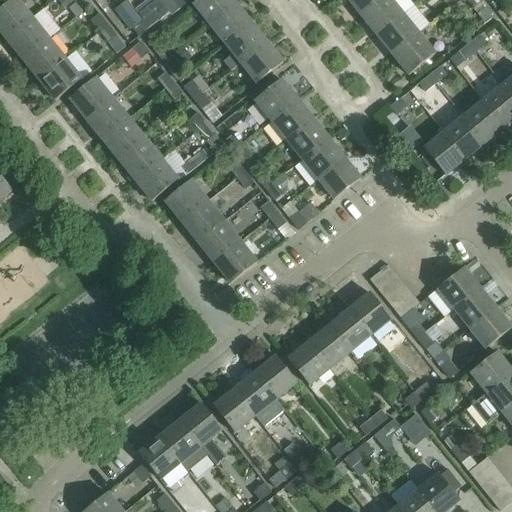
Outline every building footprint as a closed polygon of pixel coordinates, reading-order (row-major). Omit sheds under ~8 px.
[(0,34),(5,40),(32,19),(16,0),(12,0),(0,10),(0,34)] [(191,1),(190,0),(172,0),(172,1),(179,10),(191,1)] [(235,4),(231,0),(198,0),(192,5),(208,25),(235,4)] [(381,0),(346,0),(360,17),(381,0)] [(403,16),(389,0),(381,0),(360,17),(376,37),(403,16)] [(481,2),(479,0),(465,0),(472,9),(481,2)] [(251,25),(235,4),(208,25),(224,45),(251,25)] [(142,21),(148,30),(160,20),(153,12),(142,21)] [(99,33),(107,26),(98,15),(90,22),(99,33)] [(418,36),(403,16),(376,37),(392,57),(418,36)] [(32,19),(5,40),(21,61),(49,40),(32,19)] [(148,30),(142,21),(131,29),(138,38),(148,30)] [(251,25),(224,45),(240,65),(267,44),(251,25)] [(116,37),(107,26),(99,33),(107,44),(116,37)] [(480,35),(468,45),(475,53),(487,44),(480,35)] [(418,36),(392,57),(408,76),(434,55),(418,36)] [(65,60),(49,40),(21,61),(38,82),(65,60)] [(135,54),(128,60),(133,67),(149,53),(140,42),(131,49),(135,54)] [(162,62),(171,55),(161,43),(152,50),(162,62)] [(267,44),(240,65),(256,85),(283,64),(267,44)] [(475,53),(468,45),(458,52),(465,61),(475,53)] [(171,55),(162,62),(170,72),(178,65),(171,55)] [(81,81),(65,60),(38,82),(55,102),(81,81)] [(428,76),(435,85),(447,76),(440,67),(428,76)] [(105,71),(95,79),(69,100),(85,121),(112,99),(121,92),(105,71)] [(165,91),(174,84),(165,73),(156,80),(165,91)] [(435,85),(428,76),(418,84),(425,93),(435,85)] [(511,98),(511,77),(502,86),(511,98)] [(194,102),(203,95),(192,81),(183,88),(194,102)] [(296,101),(281,81),(254,102),(270,122),(296,101)] [(183,95),(174,84),(165,91),(174,102),(183,95)] [(511,98),(502,86),(482,102),(504,129),(511,121),(511,98)] [(209,103),(203,95),(194,102),(200,110),(209,103)] [(128,120),(112,99),(85,121),(102,141),(128,120)] [(400,99),(397,102),(389,108),(396,116),(407,108),(400,99)] [(296,101),(270,122),(286,142),(312,120),(296,101)] [(504,129),(482,102),(462,118),(484,145),(504,129)] [(198,132),(206,125),(197,113),(189,120),(198,132)] [(462,118),(443,134),(464,161),(484,145),(462,118)] [(145,141),(128,120),(102,141),(118,162),(145,141)] [(328,140),(312,120),(286,142),(302,162),(328,140)] [(206,125),(198,132),(206,142),(215,135),(206,125)] [(233,151),(242,144),(234,134),(225,141),(233,151)] [(464,161),(443,134),(423,150),(445,177),(464,161)] [(344,160),(328,140),(302,162),(318,181),(344,160)] [(161,161),(145,141),(118,162),(135,182),(161,161)] [(242,144),(233,151),(243,163),(251,156),(242,144)] [(344,160),(318,181),(333,201),(360,180),(344,160)] [(177,182),(161,161),(135,182),(151,203),(177,182)] [(236,179),(244,172),(236,162),(227,169),(236,179)] [(254,184),(244,172),(236,179),(245,191),(254,184)] [(265,191),(274,184),(265,173),(256,180),(265,191)] [(0,177),(0,201),(12,192),(0,177)] [(180,223),(207,202),(190,181),(164,203),(180,223)] [(274,184),(265,191),(274,202),(283,195),(274,184)] [(207,202),(180,223),(197,244),(223,223),(207,202)] [(269,220),(278,213),(269,202),(260,209),(269,220)] [(278,213),(269,220),(277,231),(286,223),(278,213)] [(307,225),(306,224),(297,213),(289,220),(298,232),(307,225)] [(223,223),(197,244),(213,265),(240,243),(223,223)] [(256,264),(240,243),(213,265),(230,285),(256,264)] [(388,266),(369,281),(377,291),(396,276),(388,266)] [(463,269),(437,291),(453,311),(479,289),(463,269)] [(403,285),(396,276),(377,291),(385,301),(403,285)] [(411,294),(403,285),(385,301),(392,310),(411,294)] [(479,289),(453,311),(469,330),(495,309),(479,289)] [(391,321),(369,294),(349,311),(370,338),(391,321)] [(419,305),(411,294),(392,310),(400,320),(419,305)] [(511,329),(495,309),(469,330),(485,351),(511,329)] [(349,311),(328,327),(350,354),(370,338),(349,311)] [(417,340),(425,333),(416,322),(407,329),(417,340)] [(328,327),(308,344),(330,371),(350,354),(328,327)] [(425,333),(417,340),(425,351),(434,344),(425,333)] [(330,371),(308,344),(287,360),(309,387),(330,371)] [(511,373),(511,372),(496,353),(470,374),(486,394),(511,373)] [(297,384),(275,357),(254,374),(276,401),(297,384)] [(449,380),(457,373),(448,361),(440,368),(449,380)] [(511,405),(511,373),(486,394),(502,414),(511,405)] [(276,401),(254,374),(234,391),(255,417),(276,401)] [(426,383),(414,393),(422,402),(433,392),(426,383)] [(255,417),(234,391),(213,407),(234,434),(255,417)] [(422,402),(414,393),(404,401),(411,410),(422,402)] [(221,431),(200,405),(179,422),(200,448),(221,431)] [(511,405),(502,414),(511,427),(511,405)] [(429,425),(438,418),(429,406),(420,413),(429,425)] [(380,411),(369,420),(376,429),(387,419),(380,411)] [(376,429),(369,420),(358,428),(365,437),(376,429)] [(382,429),(389,438),(401,429),(394,420),(382,429)] [(200,448),(179,422),(159,438),(180,464),(200,448)] [(452,453),(461,446),(452,435),(443,442),(452,453)] [(159,438),(138,455),(159,481),(180,464),(159,438)] [(348,451),(341,442),(330,451),(337,460),(348,451)] [(354,452),(361,461),(372,452),(365,443),(354,452)] [(470,457),(461,446),(452,453),(461,464),(470,457)] [(361,461),(354,452),(343,461),(350,470),(361,461)] [(300,455),(291,462),(298,471),(308,464),(300,455)] [(495,469),(487,459),(468,473),(476,484),(495,469)] [(298,471),(291,462),(279,472),(286,481),(298,471)] [(150,477),(141,466),(133,473),(142,484),(150,477)] [(495,469),(476,484),(484,493),(502,478),(495,469)] [(306,471),(294,480),(301,489),(313,480),(306,471)] [(434,511),(446,511),(459,502),(438,475),(418,491),(434,511)] [(502,478),(484,493),(491,502),(510,487),(502,478)] [(301,489),(294,480),(284,488),(291,497),(301,489)] [(434,511),(418,491),(409,481),(390,497),(398,507),(401,511),(434,511)] [(271,493),(264,484),(252,493),(259,502),(271,493)] [(511,489),(510,487),(491,502),(498,511),(499,511),(511,502),(511,489)] [(121,511),(107,494),(84,511),(121,511)] [(163,511),(166,511),(174,506),(165,495),(156,502),(163,511)] [(255,511),(272,511),(273,511),(266,502),(255,511)]
